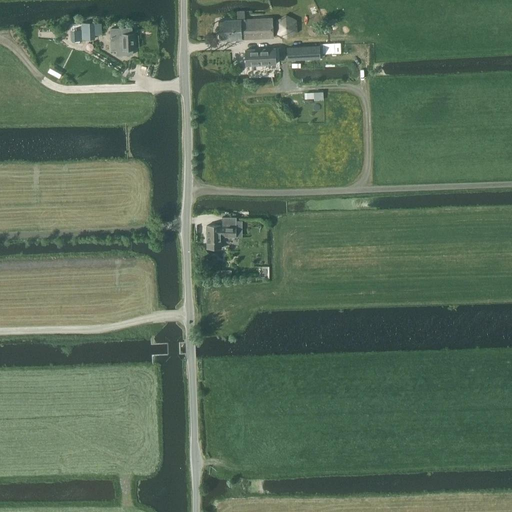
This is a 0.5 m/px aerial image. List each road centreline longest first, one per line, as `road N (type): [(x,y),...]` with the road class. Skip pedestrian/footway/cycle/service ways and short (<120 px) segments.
road 1 (tertiary): [(194,511),(183,0)]
road 2 (track): [(352,190),(370,160),(360,90),(245,89)]
